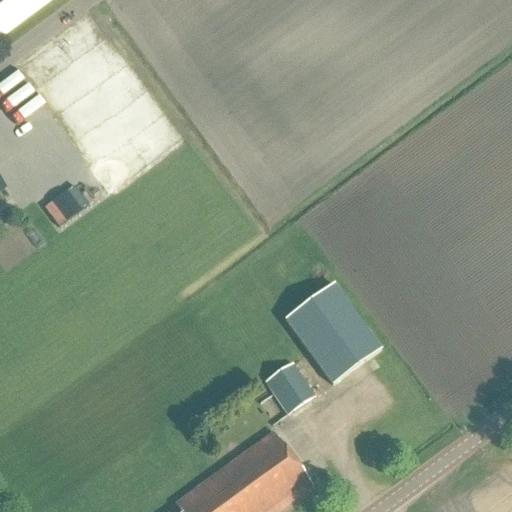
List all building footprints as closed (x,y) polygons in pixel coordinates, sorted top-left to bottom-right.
[(0,0),(0,42),(58,0),(0,0)] [(0,96),(1,98),(20,84),(14,75),(0,85),(0,96)] [(382,352),(335,287),(285,324),(332,389),(382,352)] [(293,368),(265,387),(287,420),(315,401),(293,368)] [(177,511),(282,511),(312,490),(273,436),(174,508),(177,511)]
